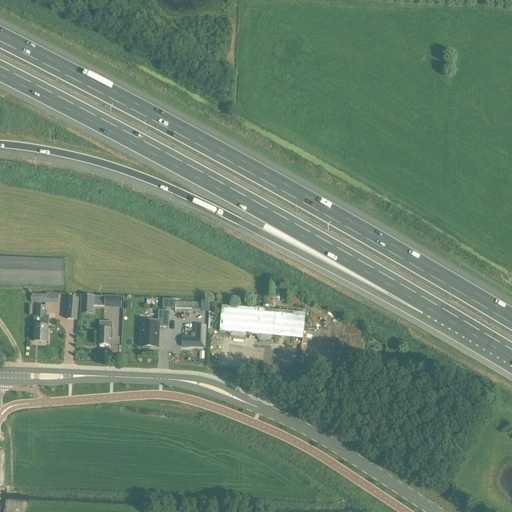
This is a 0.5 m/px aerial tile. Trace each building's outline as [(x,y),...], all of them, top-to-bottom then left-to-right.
[(0,257),(0,283),(63,285),(64,259),(34,258),(0,257)] [(32,294),(31,303),(46,303),(46,295),(32,294)] [(81,313),(93,314),(93,297),(81,296),(81,313)] [(122,298),(105,297),(105,307),(122,308),(122,298)] [(67,319),(77,320),(78,299),(68,299),(67,319)] [(163,309),(176,309),(176,300),(163,300),(163,309)] [(202,301),(176,300),(176,309),(176,312),(202,312),(202,301)] [(49,318),(45,318),(46,306),(37,306),(36,318),(35,318),(33,342),(40,342),(41,344),(44,344),(45,342),(47,342),(49,318)] [(169,328),(169,311),(158,311),(158,320),(142,320),(140,347),(142,347),(142,349),(150,349),(150,348),(158,348),(159,328),(169,328)] [(227,333),(257,333),(257,311),(223,311),(223,316),(227,316),(227,333)] [(100,330),(99,330),(99,345),(110,346),(110,340),(112,340),(112,330),(111,330),(112,323),(100,323),(100,330)] [(181,348),(204,349),(205,326),(195,325),(195,338),(181,338),(181,348)]
